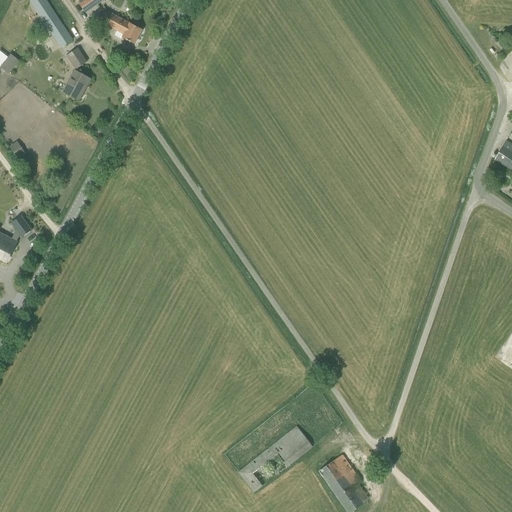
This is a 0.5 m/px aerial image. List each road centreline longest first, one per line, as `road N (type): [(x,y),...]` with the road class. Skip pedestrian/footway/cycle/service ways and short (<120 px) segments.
road 1 (unclassified): [(475,189),(379,454),(132,103)]
road 2 (unclassified): [(0,350),(132,103)]
road 3 (unclassified): [(475,189),(503,95),(441,0)]
